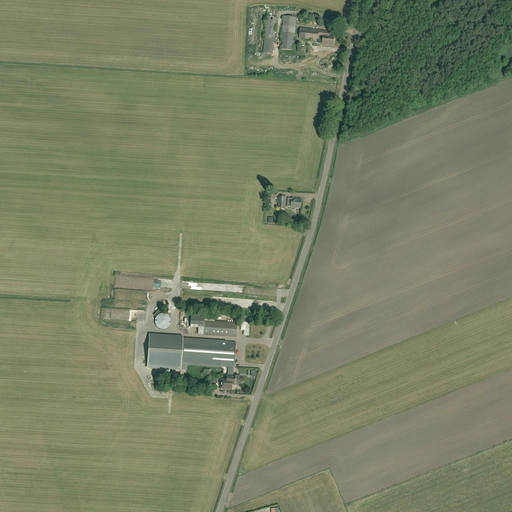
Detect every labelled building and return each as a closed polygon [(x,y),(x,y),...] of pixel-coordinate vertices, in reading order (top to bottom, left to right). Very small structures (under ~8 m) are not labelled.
[(293,50),(296,17),(283,16),(280,49),(293,50)] [(273,54),(274,39),(276,17),(266,17),(265,38),(263,53),(273,54)] [(334,45),(334,37),(327,36),(328,32),(319,31),(320,30),(300,28),(299,38),(313,40),(313,39),(318,39),(318,43),(322,44),(334,45)] [(285,209),(286,197),(279,196),(279,200),(277,200),(277,203),(278,203),(278,209),(285,209)] [(300,209),(301,200),(288,199),(287,207),(288,207),(292,207),(292,208),(300,209)] [(161,313),(160,314),(158,315),(157,316),(156,317),(155,319),(155,321),(155,323),(155,325),(156,326),(157,328),(160,329),(161,329),(163,329),(166,329),(167,328),(168,327),(169,325),(170,324),(171,321),(170,320),(170,318),(169,316),(168,315),(165,314),(163,313),(161,313)] [(236,337),(237,323),(214,322),(214,317),(208,317),(208,315),(205,315),(204,321),(203,335),(236,337)] [(244,334),(249,334),(249,323),(241,323),(241,329),(244,329),(244,334)] [(182,339),(182,336),(149,334),(147,368),(180,371),(181,364),(228,367),(228,375),(227,375),(226,380),(221,380),(220,389),(231,390),(232,385),(240,385),(241,377),(233,376),(233,368),(234,368),(235,342),(182,339)] [(288,490),(263,500),(267,508),(292,498),(288,490)] [(334,511),(327,493),(287,508),(288,511),(301,511),(315,507),(317,511),(334,511)]
